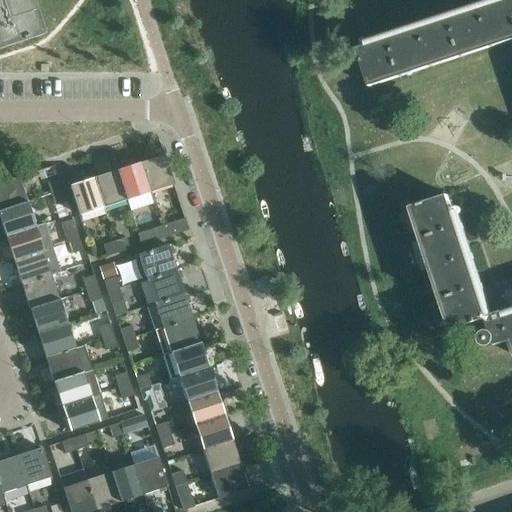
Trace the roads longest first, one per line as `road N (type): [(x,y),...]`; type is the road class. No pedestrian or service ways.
road 1 (residential): [(311,511),(181,114)]
road 2 (unclassified): [(181,114),(0,116)]
